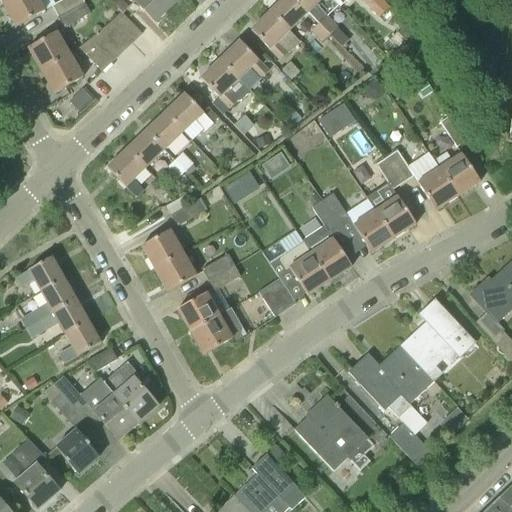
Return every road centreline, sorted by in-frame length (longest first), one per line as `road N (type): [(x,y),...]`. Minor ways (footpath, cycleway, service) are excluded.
road 1 (residential): [(194,418),(335,310),(511,212)]
road 2 (residential): [(194,418),(50,160)]
road 3 (residential): [(50,160),(220,0)]
road 4 (residential): [(95,511),(194,418)]
